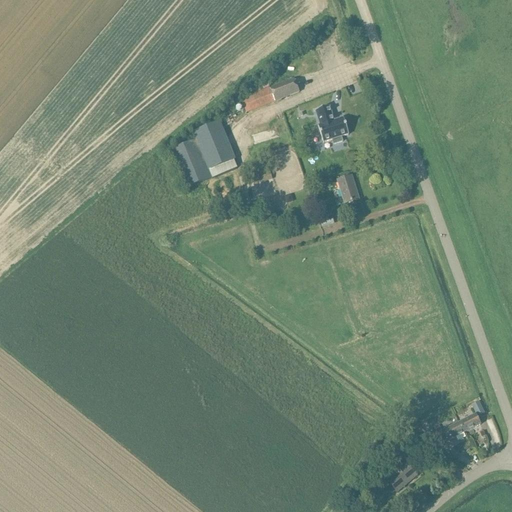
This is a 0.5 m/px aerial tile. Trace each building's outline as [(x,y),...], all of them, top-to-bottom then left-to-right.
[(299,93),(293,79),(270,88),(268,84),(257,88),(259,92),(241,99),(246,114),(299,93)] [(315,112),(315,113),(319,126),(318,127),(320,133),(321,137),(323,143),(323,144),(330,141),(331,141),(333,146),(343,142),(341,138),(348,136),(343,119),(334,122),(329,108),(315,112)] [(212,180),(237,170),(234,162),(235,161),(220,122),(193,133),(195,141),(169,151),(185,190),(212,179),(212,180)] [(269,172),(267,165),(252,170),(253,176),(252,177),(255,186),(272,180),(270,171),(269,172)] [(344,205),(359,201),(351,177),(336,182),(344,205)] [(332,215),(319,219),(322,228),(334,224),(332,215)] [(476,416),(483,413),(477,402),(471,406),(476,416)] [(459,423),(464,434),(480,426),(474,415),(459,423)] [(448,442),(464,434),(459,423),(443,431),(448,442)] [(437,442),(444,439),(439,427),(432,430),(437,442)] [(394,442),(382,452),(389,459),(401,449),(394,442)] [(404,466),(400,462),(389,471),(393,475),(386,481),(389,484),(386,486),(387,489),(391,494),(393,494),(395,492),(397,494),(417,477),(406,464),(404,466)]
